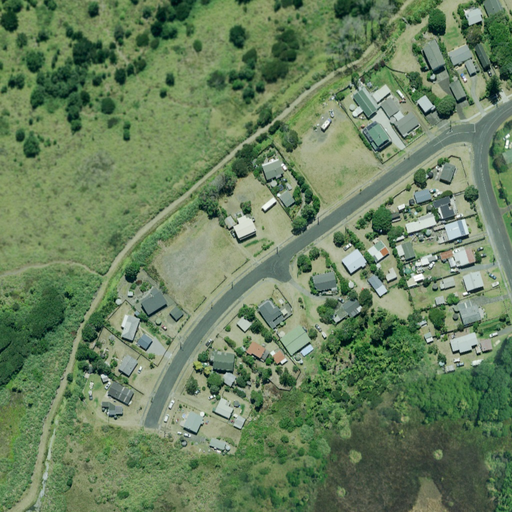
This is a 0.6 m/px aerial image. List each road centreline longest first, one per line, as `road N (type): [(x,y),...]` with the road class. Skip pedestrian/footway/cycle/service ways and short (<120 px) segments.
road 1 (track): [(0,508),(24,490),(38,416),(121,241),(395,0)]
road 2 (residential): [(485,134),(445,138),(242,286),(178,362),(150,424)]
road 3 (residential): [(485,134),(481,168),(511,269)]
